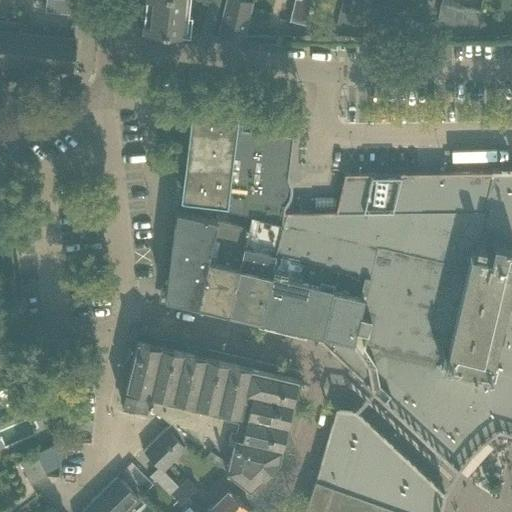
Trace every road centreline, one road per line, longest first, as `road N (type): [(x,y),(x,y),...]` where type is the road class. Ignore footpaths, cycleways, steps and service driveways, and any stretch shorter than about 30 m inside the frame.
road 1 (residential): [(0,129),(102,93),(116,0)]
road 2 (residential): [(279,511),(322,365)]
